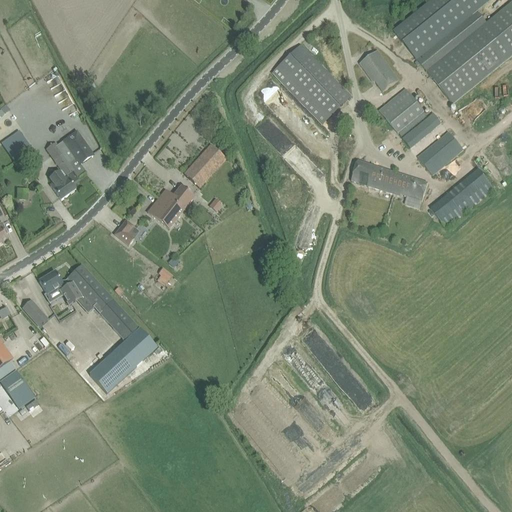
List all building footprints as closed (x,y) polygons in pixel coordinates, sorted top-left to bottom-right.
[(436,0),(395,34),(417,61),(452,105),(491,74),(511,56),(511,3),(487,24),(477,12),(492,0),(436,0)] [(350,97),(301,46),(272,74),(322,125),(350,97)] [(391,72),(377,53),(360,65),(374,84),(391,72)] [(401,139),(428,118),(406,91),(380,112),(401,139)] [(489,180),(511,161),(511,123),(469,157),(480,171),(433,208),(448,226),(495,189),(489,180)] [(75,133),(62,142),(79,167),(81,166),(93,157),(75,133)] [(418,159),(432,177),(463,151),(449,134),(418,159)] [(55,144),(45,151),(61,172),(59,173),(59,172),(49,180),(52,185),(50,186),(55,193),(61,201),(76,191),(72,186),(78,181),(76,178),(85,172),(81,166),(79,167),(62,142),(57,146),(55,144)] [(410,151),(417,158),(426,151),(419,143),(410,151)] [(184,175),(192,182),(199,189),(226,159),(211,146),(184,175)] [(24,160),(30,169),(40,162),(34,153),(24,160)] [(300,154),(292,162),(311,183),(320,175),(300,154)] [(401,196),(422,203),(428,185),(379,170),(379,171),(358,164),(351,183),(400,198),(401,196)] [(165,191),(159,200),(167,207),(171,203),(183,212),(194,199),(181,188),(173,198),(165,191)] [(167,207),(159,200),(148,214),(168,230),(183,212),(171,203),(167,207)] [(222,204),(216,200),(210,207),(216,212),(222,204)] [(126,222),(115,236),(128,247),(134,240),(127,235),(133,228),(126,222)] [(171,261),(168,265),(173,269),(179,263),(176,261),(174,263),(171,261)] [(82,298),(75,288),(124,342),(138,330),(82,267),(68,279),(68,280),(61,284),(55,273),(39,283),(52,304),(60,299),(58,296),(60,294),(68,308),(82,298)] [(157,282),(164,287),(172,277),(163,269),(158,276),(160,277),(157,282)] [(21,309),(39,328),(48,320),(30,301),(21,309)] [(359,416),(374,403),(373,398),(314,328),(300,338),(307,346),(307,348),(315,357),(318,366),(318,371),(310,362),(311,381),(300,385),(311,384),(314,382),(315,385),(321,385),(323,391),(330,390),(330,393),(337,401),(337,406),(340,410),(341,420),(342,421),(348,416),(359,416)] [(139,329),(90,376),(107,395),(119,384),(130,374),(157,348),(139,329)] [(0,370),(12,362),(0,343),(0,370)] [(281,352),(285,364),(294,360),(292,353),(296,351),(294,347),(281,352)] [(40,388),(32,377),(27,380),(19,368),(3,379),(19,402),(40,388)]
